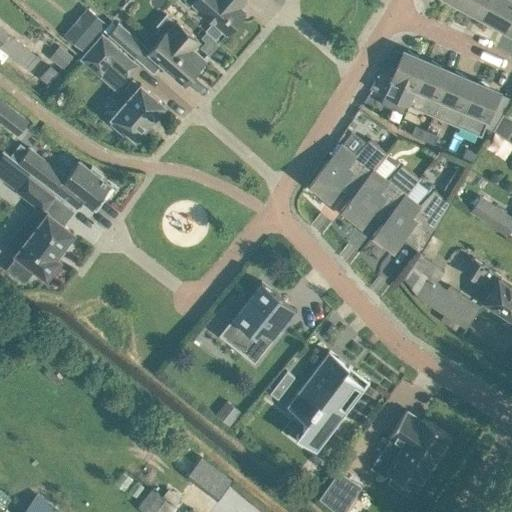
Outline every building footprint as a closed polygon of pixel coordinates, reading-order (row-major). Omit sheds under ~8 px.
[(192,0),(191,1),(227,33),(240,18),(238,16),(242,12),(244,13),(247,11),(240,5),(244,0),(192,0)] [(490,0),(460,0),(459,2),(462,4),(461,7),(472,11),(473,10),(482,15),(490,0)] [(505,28),(511,15),(511,0),(490,0),(482,15),(485,16),(484,19),(495,23),(496,22),(505,28)] [(202,62),(205,59),(192,47),(198,40),(177,21),(176,22),(166,13),(156,24),(157,25),(154,29),(162,35),(149,50),(181,78),(187,71),(191,74),(193,71),(196,74),(205,64),(202,62)] [(92,14),(69,41),(82,53),(101,32),(103,29),(106,26),(92,14)] [(118,20),(108,32),(135,56),(145,44),(118,20)] [(0,24),(0,47),(22,64),(32,50),(10,33),(0,24)] [(112,62),(127,76),(137,64),(101,32),(82,53),(80,56),(101,74),(112,62)] [(393,72),(384,68),(371,88),(409,104),(427,61),(417,57),(418,56),(407,49),(406,52),(403,50),(393,72)] [(433,114),(451,71),(441,67),(442,66),(431,59),(430,62),(427,61),(409,104),(433,114)] [(39,76),(50,85),(61,73),(50,64),(39,76)] [(451,71),(433,114),(457,124),(475,81),(465,77),(466,76),(455,70),(453,72),(451,71)] [(127,129),(136,137),(165,104),(140,82),(139,84),(132,77),(124,86),(132,93),(111,116),(114,118),(110,122),(123,133),(127,129)] [(481,135),(500,92),(489,87),(490,86),(479,80),(477,82),(475,81),(457,124),(481,135)] [(0,99),(0,119),(8,125),(18,113),(0,99)] [(511,129),(511,119),(502,114),(492,131),(506,139),(511,129)] [(411,133),(423,138),(426,129),(415,124),(411,133)] [(438,134),(426,129),(423,138),(435,143),(438,134)] [(338,187),(351,197),(374,169),(387,152),(369,137),(354,154),(341,143),(308,185),(309,186),(320,194),(322,192),(330,197),(338,187)] [(110,184),(101,176),(103,173),(92,165),(90,167),(79,159),(66,175),(29,147),(25,151),(17,146),(9,156),(76,208),(82,200),(95,210),(105,198),(101,195),(110,184)] [(462,155),(474,160),(479,152),(466,146),(462,155)] [(2,155),(0,156),(0,175),(3,178),(14,164),(2,155)] [(374,169),(351,197),(340,210),(341,211),(352,219),(354,217),(362,222),(370,212),(383,221),(405,194),(419,177),(401,162),(386,179),(374,169)] [(44,208),(54,195),(28,175),(17,189),(37,205),(25,221),(26,227),(32,231),(17,251),(16,251),(15,253),(17,254),(17,253),(19,255),(9,267),(25,279),(34,267),(45,275),(46,277),(60,258),(55,254),(73,232),(74,231),(48,211),(47,211),(44,208)] [(405,194),(383,221),(372,235),(373,236),(384,244),(386,242),(394,247),(402,237),(421,251),(451,201),(433,187),(418,204),(405,194)] [(471,208),(470,209),(507,234),(511,226),(511,215),(481,194),(471,208)] [(422,296),(456,318),(463,307),(444,294),(448,287),(437,280),(445,268),(421,252),(404,277),(422,296)] [(484,299),(496,307),(511,316),(511,285),(500,277),(502,274),(472,255),(462,270),(491,289),(484,299)] [(240,351),(255,362),(297,309),(262,280),(233,316),(238,319),(227,332),(244,346),(240,351)] [(286,404),(307,420),(296,435),(316,450),(370,380),(368,379),(364,385),(344,371),(349,364),(329,349),(286,404)] [(270,392),(278,398),(295,376),(287,370),(270,392)] [(416,489),(451,435),(422,417),(421,419),(406,409),(388,436),(391,438),(383,450),(395,458),(387,470),(393,474),(388,481),(405,492),(410,485),(416,489)] [(338,469),(319,497),(336,511),(344,511),(358,491),(346,483),(350,477),(338,469)] [(152,487),(138,505),(146,511),(169,511),(175,505),(152,487)] [(60,511),(37,494),(22,511),(60,511)]
